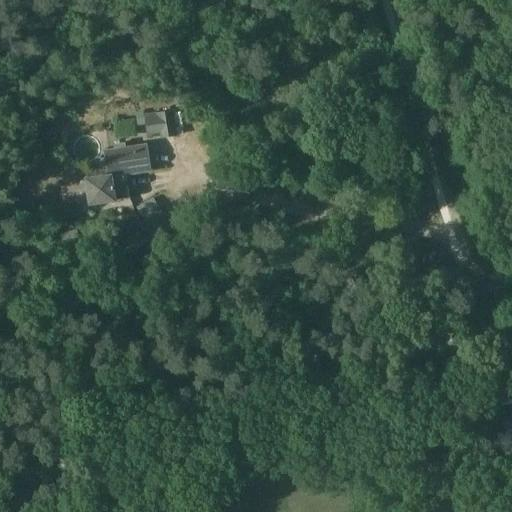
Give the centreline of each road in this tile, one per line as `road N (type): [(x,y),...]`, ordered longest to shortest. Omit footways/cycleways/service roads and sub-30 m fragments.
road 1 (track): [(469,257),(394,223),(294,210),(180,178)]
road 2 (track): [(396,0),(469,257)]
road 3 (track): [(469,257),(511,394)]
